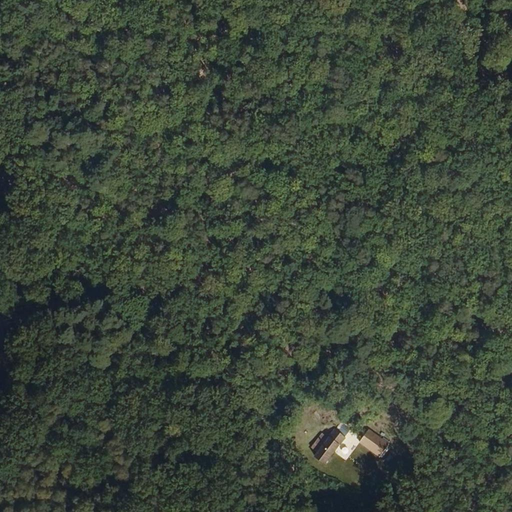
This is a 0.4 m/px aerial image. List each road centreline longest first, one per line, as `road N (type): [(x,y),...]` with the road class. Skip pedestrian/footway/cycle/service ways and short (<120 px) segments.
road 1 (track): [(405,511),(305,478),(197,333),(105,286),(0,324)]
road 2 (track): [(425,0),(511,131)]
